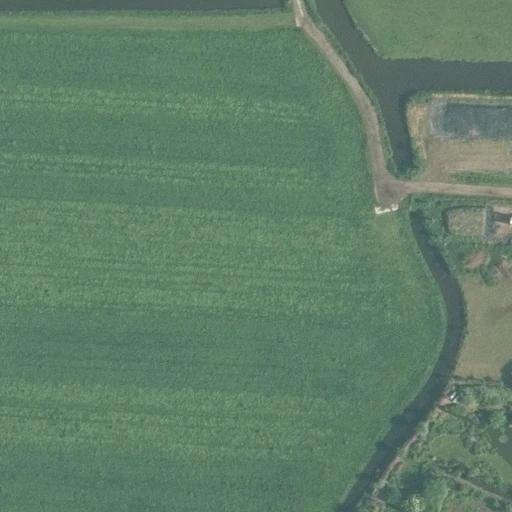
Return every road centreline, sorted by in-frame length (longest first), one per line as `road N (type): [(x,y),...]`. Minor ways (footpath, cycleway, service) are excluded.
road 1 (track): [(299,0),(304,23),(366,103),(382,184)]
road 2 (track): [(386,211),(382,184),(511,194)]
